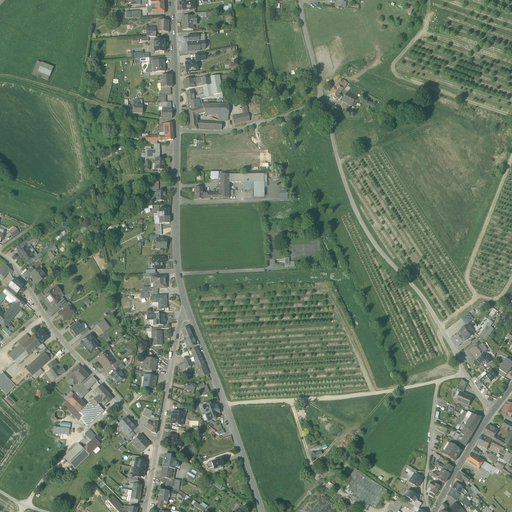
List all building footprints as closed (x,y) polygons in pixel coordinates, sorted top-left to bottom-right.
[(181,1),(182,11),(194,10),(194,0),(181,1)] [(183,22),(183,30),(190,29),(190,25),(193,25),(196,25),(196,18),(195,17),(182,18),(182,22),(183,22)] [(162,32),(168,33),(169,21),(158,21),(157,32),(162,32)] [(146,28),(146,38),(148,38),(156,37),(156,28),(146,28)] [(199,41),(188,42),(188,43),(205,42),(205,34),(199,35),(199,41)] [(154,41),(154,53),(164,53),(163,41),(154,41)] [(188,43),(187,43),(187,51),(200,51),(200,49),(206,49),(205,42),(188,43)] [(154,73),(165,72),(163,60),(153,61),(153,62),(153,68),(154,73)] [(186,63),(187,72),(197,71),(196,62),(193,63),(192,61),(190,61),(189,63),(186,63)] [(48,80),(49,77),(38,72),(41,63),(37,62),(32,74),(48,80)] [(53,68),(41,63),(38,72),(49,77),(53,68)] [(161,84),(161,88),(170,88),(171,88),(171,76),(160,77),(161,81),(161,84)] [(202,86),(204,94),(205,98),(205,97),(213,96),(212,96),(222,94),(219,76),(210,77),(212,85),(211,85),(202,86)] [(209,77),(201,78),(202,86),(211,85),(209,77)] [(184,80),(185,90),(196,88),(195,79),(184,80)] [(342,79),(337,85),(342,89),(343,90),(348,84),(342,79)] [(338,94),(342,89),(337,85),(330,93),(335,98),(338,94)] [(186,93),(188,103),(195,102),(194,101),(194,97),(193,92),(186,93)] [(341,102),(351,107),(356,99),(356,98),(348,93),(348,92),(347,92),(341,102)] [(232,117),(234,125),(249,121),(246,98),(240,99),(243,115),(232,117)] [(198,100),(194,101),(195,102),(188,103),(189,111),(200,107),(198,100)] [(163,111),(171,111),(171,103),(166,103),(158,103),(158,108),(163,108),(163,111)] [(205,116),(213,115),(213,105),(202,105),(202,106),(204,113),(205,116)] [(227,105),(213,105),(213,115),(219,115),(228,115),(227,105)] [(202,106),(200,107),(189,111),(191,130),(196,130),(196,124),(195,116),(204,113),(202,106)] [(162,118),(172,119),(172,111),(171,111),(163,111),(162,111),(162,118)] [(172,124),(163,125),(164,133),(164,137),(164,141),(173,140),(172,124)] [(145,150),(145,161),(149,161),(149,160),(155,160),(159,160),(159,151),(145,150)] [(155,171),(164,171),(164,164),(165,164),(165,160),(159,160),(155,160),(155,171)] [(244,183),(253,183),(263,182),(263,174),(232,175),(228,175),(229,183),(244,183)] [(229,186),(229,183),(228,175),(219,175),(218,175),(218,179),(218,187),(229,186)] [(229,186),(218,187),(218,194),(211,194),(211,199),(219,198),(219,199),(229,198),(229,186)] [(264,197),(264,187),(253,187),(253,189),(253,197),(264,197)] [(202,199),(202,195),(202,188),(195,189),(195,195),(194,195),(194,200),(202,199)] [(150,203),(157,203),(157,202),(164,202),(164,192),(160,192),(157,192),(156,192),(156,194),(152,194),(150,194),(150,203)] [(159,209),(159,218),(162,218),(168,217),(168,209),(159,209)] [(16,229),(10,234),(13,238),(19,233),(16,229)] [(25,240),(29,246),(35,241),(31,236),(25,240)] [(17,246),(21,251),(26,247),(29,246),(25,240),(17,246)] [(160,249),(166,249),(166,240),(160,240),(156,240),(156,241),(156,248),(160,248),(160,249)] [(287,242),(288,259),(289,259),(289,263),(294,263),(320,261),(319,252),(322,251),(322,250),(319,250),(319,240),(287,242)] [(17,253),(25,264),(34,258),(26,247),(21,251),(17,253)] [(155,270),(163,270),(163,263),(165,263),(165,258),(162,258),(151,259),(152,264),(154,264),(155,270)] [(0,279),(2,280),(8,273),(10,270),(5,265),(0,271),(0,279)] [(37,284),(43,279),(46,277),(39,268),(35,271),(30,275),(33,278),(32,279),(34,281),(35,281),(37,284)] [(154,288),(154,289),(157,289),(166,289),(166,277),(157,277),(151,277),(151,278),(151,282),(153,282),(154,288)] [(14,280),(8,287),(16,294),(23,287),(14,280)] [(6,296),(14,302),(18,306),(21,309),(25,304),(22,302),(15,296),(16,294),(8,287),(3,293),(6,296)] [(52,305),(52,306),(55,304),(59,300),(56,296),(60,293),(57,288),(52,291),(50,291),(49,292),(49,294),(45,297),(47,300),(48,300),(50,302),(49,303),(51,305),(52,305)] [(158,301),(158,309),(166,309),(166,296),(157,296),(152,297),(152,302),(158,301)] [(60,310),(62,308),(67,304),(62,298),(59,300),(55,304),(60,310)] [(10,322),(21,309),(18,306),(14,302),(4,316),(10,322)] [(59,315),(64,321),(74,314),(73,314),(72,314),(70,311),(71,310),(68,307),(64,311),(59,315)] [(0,323),(4,328),(5,327),(10,322),(4,316),(0,311),(0,323)] [(461,319),(464,322),(471,316),(469,313),(461,319)] [(153,326),(164,326),(164,315),(159,316),(154,316),(153,316),(153,320),(153,326)] [(474,320),(471,316),(464,322),(466,325),(474,320)] [(99,327),(104,333),(106,331),(104,329),(108,326),(109,328),(110,328),(105,322),(99,327)] [(70,329),(76,336),(80,333),(83,331),(80,328),(80,325),(79,324),(77,323),(70,329)] [(466,340),(475,334),(475,333),(472,329),(469,325),(460,332),(466,340)] [(487,325),(484,329),(479,337),(478,339),(482,341),(483,342),(492,329),(487,325)] [(476,326),(472,329),(475,333),(475,334),(476,335),(481,327),(480,326),(479,326),(477,328),(476,326)] [(11,334),(5,327),(4,328),(2,330),(9,336),(11,334)] [(184,336),(185,339),(192,336),(188,327),(181,330),(183,334),(184,336)] [(476,335),(479,337),(484,329),(481,327),(476,335)] [(80,333),(82,337),(89,331),(87,328),(84,330),(83,331),(80,333)] [(41,343),(42,344),(48,339),(40,329),(33,336),(40,343),(41,343)] [(151,332),(152,346),(162,346),(161,332),(160,332),(151,332)] [(8,355),(17,365),(30,353),(29,352),(40,343),(33,336),(30,338),(26,334),(17,342),(18,343),(15,346),(16,348),(8,355)] [(97,347),(92,341),(94,339),(91,335),(81,343),(89,353),(97,347)] [(196,345),(192,336),(185,339),(186,342),(189,348),(196,345)] [(477,360),(486,354),(487,353),(488,352),(482,344),(471,351),(477,360)] [(101,352),(104,355),(108,352),(108,353),(111,350),(108,347),(101,352)] [(190,352),(193,358),(200,355),(197,349),(190,352)] [(45,353),(50,360),(53,357),(48,350),(45,353)] [(498,355),(507,360),(509,356),(500,351),(498,355)] [(98,360),(102,365),(111,357),(108,353),(108,352),(104,355),(98,360)] [(45,353),(26,369),(29,373),(32,376),(40,369),(50,360),(45,353)] [(480,365),(486,361),(490,358),(486,354),(477,360),(480,365)] [(202,361),(200,355),(193,358),(195,364),(202,361)] [(115,361),(111,357),(102,365),(105,369),(111,365),(115,362),(115,361)] [(152,370),(154,371),(155,368),(155,365),(156,360),(145,358),(145,362),(146,362),(145,368),(144,369),(152,370)] [(111,365),(114,368),(118,364),(120,362),(118,359),(115,361),(115,362),(111,365)] [(51,370),(46,374),(49,378),(51,376),(53,374),(54,374),(58,371),(55,367),(58,365),(55,360),(48,366),(51,370)] [(501,371),(506,375),(511,367),(511,363),(507,360),(499,370),(501,371)] [(205,367),(202,361),(195,364),(198,370),(205,367)] [(71,372),(73,374),(75,372),(80,367),(78,365),(71,372)] [(76,380),(80,384),(89,376),(80,367),(75,372),(77,374),(74,377),(74,376),(70,380),(73,383),(76,380)] [(208,375),(205,367),(198,370),(196,371),(199,378),(208,375)] [(22,380),(29,373),(26,369),(23,372),(21,370),(17,374),(22,380)] [(32,376),(35,380),(42,374),(39,370),(32,376)] [(113,379),(117,384),(121,381),(122,381),(123,381),(125,380),(124,379),(125,378),(119,370),(118,370),(116,371),(111,375),(114,378),(113,379)] [(52,382),(61,375),(58,371),(54,374),(53,374),(51,376),(49,378),(52,382)] [(491,371),(486,376),(488,378),(491,382),(497,377),(491,371)] [(0,388),(6,395),(22,380),(17,374),(10,381),(3,373),(0,375),(0,388)] [(145,387),(154,388),(155,384),(154,384),(155,381),(156,377),(153,376),(145,375),(145,376),(144,382),(146,383),(145,387)] [(482,384),(488,378),(486,376),(485,376),(479,381),(481,384),(482,384)] [(93,377),(83,386),(87,390),(97,382),(93,377)] [(462,380),(459,386),(465,389),(467,384),(462,380)] [(475,384),(478,389),(483,385),(482,384),(481,384),(479,381),(475,384)] [(93,400),(98,405),(109,395),(101,385),(94,391),(98,396),(93,400)] [(199,388),(202,395),(209,392),(206,385),(199,388)] [(89,392),(87,390),(83,386),(77,391),(83,397),(89,392)] [(80,400),(83,397),(77,391),(74,394),(80,400)] [(64,398),(67,401),(74,395),(71,392),(64,398)] [(457,402),(468,407),(472,398),(463,394),(461,393),(457,402)] [(86,406),(80,400),(74,394),(74,395),(67,401),(79,413),(86,406)] [(9,395),(6,398),(12,405),(16,401),(9,395)] [(87,407),(86,406),(79,413),(83,418),(89,413),(88,413),(98,405),(93,400),(87,407)] [(81,420),(83,418),(79,413),(67,401),(62,405),(79,422),(81,420)] [(206,405),(207,404),(206,402),(199,405),(198,406),(202,415),(205,414),(203,408),(207,407),(206,405)] [(205,414),(218,410),(217,408),(215,406),(214,403),(210,404),(209,404),(207,404),(206,405),(207,407),(203,408),(205,414)] [(501,414),(511,418),(511,415),(511,404),(507,403),(501,414)] [(98,405),(88,413),(89,413),(83,418),(81,420),(87,426),(104,411),(98,405)] [(184,414),(186,415),(187,409),(179,405),(177,413),(184,414)] [(142,415),(149,419),(150,418),(151,416),(152,412),(145,408),(142,415)] [(54,416),(55,418),(56,419),(58,420),(60,420),(62,420),(63,419),(64,417),(64,415),(64,413),(63,411),(61,410),(59,410),(57,411),(55,412),(54,414),(54,416)] [(218,412),(218,410),(205,414),(207,420),(211,419),(212,420),(213,421),(215,420),(215,419),(219,417),(218,414),(218,412)] [(175,426),(177,426),(178,425),(182,426),(184,414),(177,413),(173,412),(172,415),(171,420),(171,424),(175,424),(175,426)] [(472,415),(470,419),(478,424),(481,419),(472,415)] [(126,418),(118,425),(120,428),(119,428),(124,434),(125,433),(127,435),(135,428),(126,418)] [(470,419),(467,424),(476,429),(478,424),(470,419)] [(145,428),(151,432),(154,423),(149,421),(145,428)] [(511,430),(507,439),(511,441),(511,424),(504,421),(501,425),(511,430)] [(467,424),(464,429),(473,434),(476,429),(467,424)] [(483,435),(488,438),(493,428),(489,426),(488,425),(483,435)] [(89,430),(96,437),(99,434),(92,427),(88,430),(89,430)] [(498,431),(493,428),(488,438),(496,442),(499,438),(497,437),(496,439),(494,437),(498,431)] [(464,429),(462,434),(463,434),(470,439),(473,434),(464,429)] [(94,438),(96,437),(89,430),(86,433),(94,438)] [(457,445),(459,442),(458,442),(463,434),(462,434),(458,431),(457,433),(454,437),(451,441),(457,445)] [(91,441),(94,438),(86,433),(84,435),(91,441)] [(470,439),(463,434),(458,442),(459,442),(460,443),(466,446),(470,439)] [(135,446),(141,453),(150,445),(140,435),(134,441),(137,444),(135,446)] [(477,445),(482,447),(487,438),(482,435),(477,445)] [(175,448),(181,449),(182,442),(176,441),(177,437),(169,436),(168,445),(175,446),(175,448)] [(83,449),(89,455),(100,444),(94,438),(91,441),(83,449)] [(492,441),(487,438),(482,447),(487,450),(490,444),(494,447),(496,443),(492,441)] [(443,455),(454,462),(461,450),(450,443),(443,455)] [(64,458),(75,469),(89,455),(83,449),(78,444),(64,458)] [(502,461),(508,464),(511,457),(511,455),(507,453),(502,461)] [(467,461),(479,469),(481,466),(484,461),(471,454),(467,461)] [(491,461),(495,464),(498,458),(491,454),(489,457),(491,461)] [(163,468),(164,468),(172,469),(172,470),(175,470),(177,460),(173,459),(173,458),(170,456),(167,455),(166,456),(165,458),(164,457),(163,468)] [(222,468),(225,466),(224,464),(222,459),(206,465),(208,470),(213,468),(214,472),(223,469),(222,468)] [(135,462),(134,468),(145,470),(146,463),(143,463),(142,461),(141,461),(136,460),(135,462)] [(354,466),(346,461),(340,470),(348,475),(354,466)] [(481,466),(490,472),(493,467),(493,466),(489,464),(484,461),(481,466)] [(495,468),(500,470),(504,464),(501,463),(499,461),(495,468)] [(442,470),(443,470),(450,474),(453,468),(446,464),(443,469),(442,469),(442,470)] [(186,475),(193,479),(199,471),(192,466),(186,475)] [(410,471),(415,474),(416,473),(417,472),(408,466),(406,469),(410,471)] [(143,477),(145,470),(134,468),(133,475),(132,477),(138,478),(139,478),(140,477),(143,477)] [(170,480),(171,474),(172,470),(172,469),(164,468),(163,473),(162,479),(167,479),(170,480)] [(445,483),(450,474),(443,470),(440,474),(440,475),(438,479),(445,483)] [(351,499),(367,510),(370,505),(375,508),(387,491),(357,471),(344,491),(352,496),(351,499)] [(410,471),(408,475),(408,476),(412,478),(414,475),(422,479),(423,477),(416,473),(415,474),(410,471)] [(468,483),(468,482),(470,479),(460,472),(460,473),(456,480),(462,483),(463,480),(468,483)] [(414,475),(412,478),(409,482),(418,487),(423,480),(422,479),(414,475)] [(435,495),(435,496),(437,492),(440,487),(435,484),(431,482),(428,487),(432,489),(430,493),(435,495)] [(455,483),(452,489),(461,495),(464,489),(455,483)] [(132,489),(132,492),(140,493),(142,486),(141,486),(133,484),(132,489)] [(475,499),(477,496),(476,495),(471,489),(468,486),(465,489),(470,494),(475,499)] [(457,501),(459,497),(461,495),(452,489),(448,496),(457,501)] [(464,489),(461,495),(464,498),(465,499),(470,494),(465,489),(464,489)] [(122,497),(127,498),(127,496),(131,497),(130,499),(132,500),(138,501),(139,501),(140,493),(132,492),(123,490),(122,497)] [(409,490),(409,491),(406,495),(405,496),(410,499),(410,500),(413,501),(415,502),(416,500),(417,499),(419,496),(409,490)] [(158,501),(163,502),(167,503),(168,499),(169,499),(169,498),(169,496),(168,496),(169,492),(160,491),(158,501)] [(178,491),(176,493),(184,499),(185,497),(182,495),(183,494),(178,491)] [(182,502),(184,499),(176,493),(175,497),(182,502)] [(107,500),(118,511),(119,511),(120,510),(121,509),(122,507),(117,501),(116,501),(112,496),(107,500)] [(398,498),(395,503),(401,507),(402,505),(404,507),(406,503),(398,498)] [(465,499),(464,498),(462,500),(461,501),(468,508),(471,505),(465,499)] [(417,501),(416,500),(415,502),(413,501),(411,504),(415,506),(417,507),(419,509),(422,504),(417,501)] [(413,511),(415,506),(411,504),(407,501),(406,503),(404,507),(412,511),(413,511)] [(204,511),(208,505),(202,502),(201,505),(195,502),(193,506),(204,511)] [(391,510),(393,511),(398,511),(401,507),(395,503),(391,510)] [(451,511),(458,511),(460,510),(461,508),(455,503),(449,510),(451,511)]
